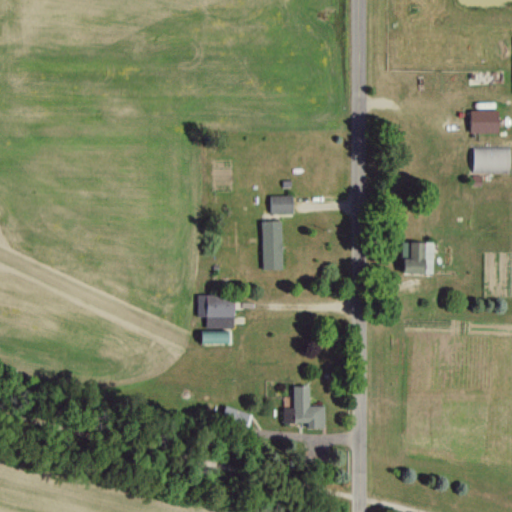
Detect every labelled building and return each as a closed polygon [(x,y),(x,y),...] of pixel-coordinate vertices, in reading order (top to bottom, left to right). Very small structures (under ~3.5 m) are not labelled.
[(495,109),(467,109),(467,132),(495,132),(495,109)] [(507,172),(506,146),(470,146),(470,172),(507,172)] [(290,213),(290,195),(268,195),(268,213),(290,213)] [(260,269),(280,268),(278,220),(259,221),(260,269)] [(431,242),(407,241),(406,257),(399,257),(399,272),(430,273),(431,242)] [(231,328),(231,295),(196,295),(195,316),(204,316),(204,327),(231,328)] [(218,342),(218,333),(199,331),(198,341),(218,342)] [(306,385),(291,385),(291,409),(281,409),(281,423),(305,422),(305,428),(322,428),(322,406),(306,406),(306,385)] [(249,412),(222,406),(219,419),(246,425),(249,412)]
